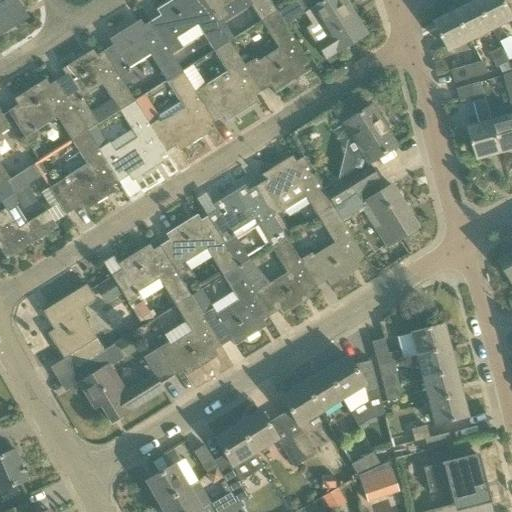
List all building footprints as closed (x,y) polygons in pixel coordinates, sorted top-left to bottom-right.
[(0,0),(0,35),(15,26),(10,18),(23,10),(16,0),(0,0)] [(166,49),(168,48),(178,41),(176,38),(197,25),(213,52),(230,41),(219,23),(218,25),(201,0),(185,0),(183,1),(182,0),(172,0),(156,10),(160,16),(150,22),(166,49)] [(201,0),(218,25),(219,23),(229,17),(224,8),(237,0),(248,0),(261,21),(277,12),(269,0),(201,0)] [(294,0),(277,12),(285,25),(309,10),(327,38),(317,45),(325,58),(336,52),(336,53),(365,35),(365,34),(360,37),(344,12),(349,9),(343,0),(325,0),(322,2),(321,0),(294,0)] [(478,0),(456,11),(471,42),(493,31),(478,0)] [(511,21),(511,13),(505,0),(478,0),(493,31),(511,21)] [(434,22),(447,47),(450,53),(471,42),(456,11),(434,22)] [(244,66),(260,93),(270,86),(274,92),(297,78),(293,72),(308,63),(285,25),(277,12),(261,21),(279,49),(258,62),(256,59),(245,66),(244,66)] [(166,49),(150,22),(135,31),(132,26),(109,40),(112,46),(102,52),(120,79),(120,78),(125,86),(137,79),(132,71),(130,68),(150,55),(167,82),(183,72),(168,48),(166,49)] [(226,73),(206,86),(196,92),(194,93),(212,123),(223,116),(226,122),(250,107),(246,102),(260,93),(244,66),(245,66),(230,41),(213,52),(226,73)] [(502,48),(490,54),(497,68),(509,62),(502,48)] [(119,111),(134,102),(135,101),(125,86),(120,78),(120,79),(102,52),(88,61),(84,55),(61,70),(65,76),(55,82),(71,109),(73,108),(87,131),(98,124),(83,101),(81,98),(103,85),(119,111)] [(452,71),(452,72),(456,83),(489,74),(483,62),(452,71)] [(149,125),(165,153),(175,146),(179,152),(202,137),(199,131),(212,123),(194,93),(196,92),(183,72),(167,82),(183,109),(162,122),(160,119),(158,119),(144,96),(135,101),(150,125),(149,125)] [(511,73),(504,76),(511,104),(511,115),(493,121),(492,121),(502,154),(511,150),(511,73)] [(72,141),(87,131),(73,108),(71,109),(55,82),(41,91),(37,85),(14,100),(18,106),(7,112),(29,145),(40,137),(36,130),(57,118),(72,141)] [(468,128),(472,140),(478,161),(479,160),(500,154),(501,154),(502,154),(492,121),(493,121),(482,83),(457,89),(461,102),(474,98),(475,102),(474,103),(481,125),(470,128),(470,127),(468,128)] [(97,150),(118,182),(128,176),(132,182),(155,167),(151,161),(165,153),(149,125),(150,125),(135,101),(134,102),(119,111),(136,138),(115,152),(109,142),(99,149),(97,150)] [(372,107),(358,115),(343,124),(352,138),(346,141),(345,147),(349,153),(356,155),(360,152),(368,164),(396,146),(372,107)] [(0,186),(9,180),(0,165),(0,134),(10,129),(0,112),(0,186)] [(54,185),(48,189),(65,216),(81,206),(84,212),(108,197),(104,191),(118,182),(97,150),(99,149),(87,131),(72,141),(86,165),(65,178),(54,185)] [(272,218),(274,217),(305,198),(317,217),(332,207),(324,194),(302,158),(287,167),(284,161),(260,176),(264,182),(254,188),(272,218)] [(41,177),(33,165),(9,180),(0,186),(0,202),(1,203),(13,195),(41,177)] [(324,194),(332,207),(355,193),(355,194),(373,182),(365,169),(324,194)] [(392,186),(366,202),(382,228),(377,231),(387,247),(417,228),(392,186)] [(224,243),(238,266),(248,260),(236,240),(257,227),(270,247),(286,237),(274,217),(272,218),(254,188),(240,197),(236,191),(213,205),(216,211),(206,218),(222,244),(224,243)] [(364,208),(355,194),(355,193),(332,207),(341,222),(364,208)] [(58,228),(47,211),(26,223),(15,206),(6,211),(5,210),(0,212),(0,249),(2,253),(1,253),(6,260),(58,228)] [(300,260),(298,260),(315,287),(325,281),(329,287),(353,273),(349,267),(364,258),(341,222),(332,207),(317,217),(334,244),(313,257),(310,253),(300,260)] [(176,273),(183,284),(194,278),(185,263),(206,250),(222,276),(238,266),(224,243),(222,244),(206,218),(192,226),(189,220),(165,235),(169,241),(158,247),(175,274),(176,273)] [(249,287),(268,317),(278,311),(282,317),(305,302),(301,296),(315,287),(298,260),(300,260),(286,237),(270,247),(286,273),(269,284),(248,260),(238,266),(250,286),(249,287)] [(158,279),(174,306),(190,296),(183,284),(176,273),(175,274),(158,247),(145,256),(141,250),(118,265),(121,270),(111,277),(127,303),(136,297),(138,296),(137,293),(158,279)] [(511,284),(511,254),(499,262),(511,284)] [(237,302),(216,315),(212,309),(202,315),(201,316),(220,347),(230,341),(233,347),(258,332),(254,326),(268,317),(249,287),(250,286),(238,266),(222,276),(237,302)] [(101,305),(118,296),(108,277),(92,285),(101,305)] [(69,356),(76,368),(103,351),(95,338),(84,322),(89,318),(83,308),(95,300),(86,285),(42,312),(53,331),(47,334),(63,360),(69,356)] [(191,296),(190,296),(174,306),(191,333),(170,346),(168,343),(156,350),(143,359),(153,375),(159,385),(183,370),(187,376),(210,361),(206,355),(220,347),(201,316),(202,315),(191,296)] [(163,332),(182,321),(174,306),(154,317),(163,332)] [(443,324),(428,328),(410,333),(416,357),(449,349),(443,324)] [(371,343),(378,367),(398,361),(396,352),(387,354),(384,339),(371,343)] [(113,345),(103,351),(76,368),(84,380),(78,384),(94,409),(100,406),(111,423),(163,391),(159,385),(153,375),(121,396),(105,370),(112,365),(122,358),(113,345)] [(422,380),(455,371),(449,349),(416,357),(422,380)] [(364,385),(352,365),(347,357),(324,371),(341,399),(350,413),(367,402),(371,419),(384,416),(378,390),(366,393),(364,385)] [(324,371),(303,385),(320,412),(341,399),(324,371)] [(428,403),(461,394),(455,371),(422,380),(428,403)] [(384,390),(399,386),(395,374),(380,377),(384,390)] [(320,412),(303,385),(280,399),(297,427),(320,412)] [(399,386),(384,390),(387,402),(402,398),(399,386)] [(428,403),(434,427),(467,418),(461,394),(428,403)] [(237,426),(254,454),(277,440),(259,412),(237,426)] [(224,482),(230,492),(236,502),(237,504),(248,497),(239,483),(263,468),(254,454),(237,426),(214,439),(223,453),(236,474),(224,482)] [(414,442),(424,439),(429,438),(426,426),(411,430),(414,442)] [(451,444),(448,434),(448,433),(429,438),(424,439),(427,450),(451,444)] [(301,434),(291,440),(304,462),(315,455),(301,434)] [(291,440),(280,446),(294,468),(304,462),(291,440)] [(204,446),(194,452),(193,452),(206,474),(217,467),(204,446)] [(0,492),(27,480),(14,450),(1,456),(0,453),(0,492)] [(357,476),(373,468),(379,464),(373,453),(350,465),(357,476)] [(452,505),(424,511),(487,511),(486,507),(490,506),(489,503),(477,455),(424,469),(429,491),(428,492),(429,494),(448,489),(452,505)] [(174,465),(158,475),(146,482),(159,504),(187,488),(174,465)] [(198,483),(188,489),(187,488),(159,504),(163,511),(198,511),(209,506),(208,505),(210,504),(198,483)] [(338,487),(322,495),(328,505),(343,497),(338,487)] [(208,505),(209,506),(212,511),(220,511),(236,502),(230,492),(210,504),(208,505)] [(241,511),(237,504),(236,502),(220,511),(241,511)]
